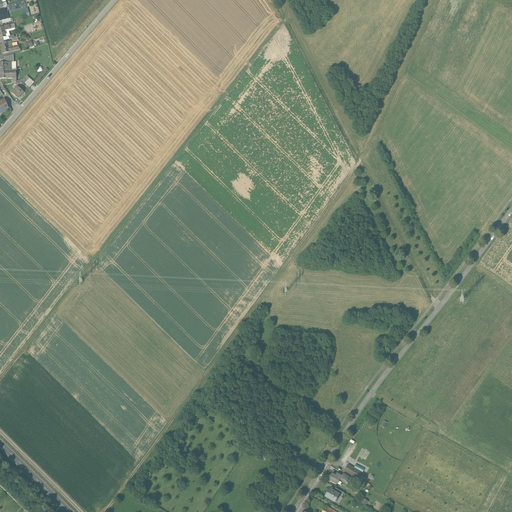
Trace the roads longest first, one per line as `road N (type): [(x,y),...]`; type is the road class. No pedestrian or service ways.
road 1 (track): [(104,511),(361,160),(438,0)]
road 2 (track): [(285,17),(0,378)]
road 3 (tertiary): [(511,209),(369,395),(293,511)]
road 4 (track): [(277,0),(439,308)]
